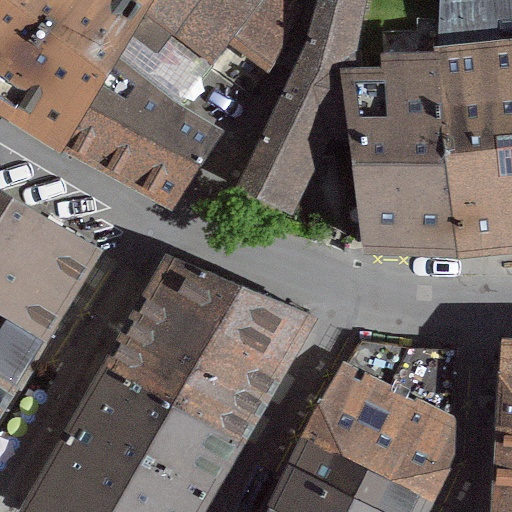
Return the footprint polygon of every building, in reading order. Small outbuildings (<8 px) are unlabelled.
[(0,0),(0,93),(69,148),(121,55),(151,0),(0,0)] [(151,0),(121,55),(183,107),(235,36),(273,64),(298,0),(151,0)] [(294,216),(346,75),(364,0),(318,0),(308,44),(235,188),(294,216)] [(438,61),(458,249),(511,244),(511,0),(440,0),(440,20),(438,61)] [(121,55),(69,148),(172,204),(223,131),(183,107),(121,55)] [(363,246),(458,249),(438,61),(382,62),(382,67),(382,74),(346,75),(363,246)] [(0,419),(31,365),(0,347),(0,292),(56,322),(100,251),(58,225),(0,190),(0,419)] [(315,313),(172,258),(22,511),(197,511),(257,410),(315,313)] [(405,349),(357,336),(267,511),(422,511),(453,446),(451,348),(405,349)] [(511,511),(511,341),(505,341),(500,461),(486,511),(511,511)]
